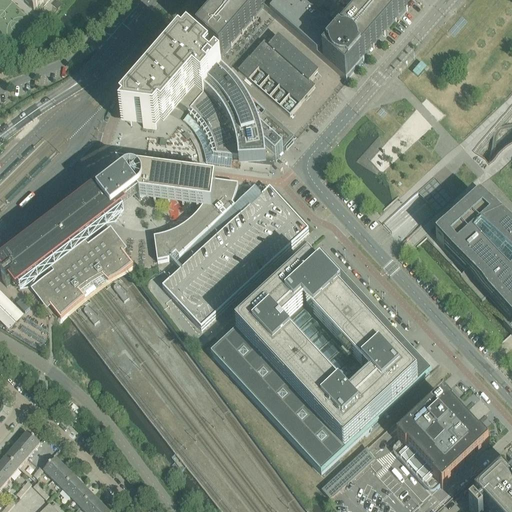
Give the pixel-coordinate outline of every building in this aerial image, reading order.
[(20,0),(34,13),(45,0),(20,0)] [(323,62),(347,83),(364,62),(408,11),(394,0),(377,0),(341,42),(292,0),(233,0),(197,42),(221,62),(225,56),(260,16),(265,11),(323,62)] [(310,84),(317,76),(318,75),(278,39),(270,49),(265,45),(250,61),(249,61),(238,73),(290,119),(301,106),(300,106),(315,89),(310,84)] [(174,60),(138,101),(122,119),(125,122),(121,126),(156,131),(161,125),(164,128),(179,110),(182,112),(185,114),(188,116),(206,96),(222,77),(214,71),(198,56),(186,46),(174,60)] [(412,74),(418,79),(425,71),(427,69),(421,64),(412,74)] [(266,166),(273,166),(275,164),(282,156),(294,143),(231,85),(222,77),(206,96),(188,116),(183,123),(186,125),(189,128),(192,132),(195,135),(200,143),(202,148),(204,152),(205,157),(207,166),(231,169),(232,161),(239,162),(239,168),(266,167),(266,166)] [(90,203),(90,204),(84,209),(22,256),(2,271),(8,279),(2,283),(7,289),(12,284),(18,292),(38,277),(42,274),(91,236),(99,230),(106,225),(107,225),(108,225),(108,224),(109,223),(109,222),(122,212),(122,211),(138,198),(140,201),(203,210),(212,211),(216,184),(213,184),(117,171),(124,180),(107,192),(107,191),(93,202),(92,202),(91,202),(91,203),(90,203)] [(211,194),(206,193),(204,207),(203,210),(199,215),(195,219),(191,223),(186,227),(181,230),(176,233),(171,236),(165,238),(160,239),(156,240),(154,240),(158,265),(169,263),(176,256),(182,263),(187,268),(163,290),(202,332),(309,234),(270,192),(262,199),(255,191),(235,209),(233,206),(234,203),(236,197),(237,192),(238,187),(216,184),(213,184),(213,187),(212,191),(211,194)] [(454,224),(436,240),(466,273),(466,274),(467,274),(487,296),(487,297),(488,297),(511,323),(511,229),(472,193),(449,219),(454,224)] [(79,219),(29,257),(42,274),(50,285),(43,290),(41,292),(52,306),(50,308),(56,316),(59,320),(61,322),(133,267),(131,264),(122,253),(120,254),(109,239),(107,241),(100,247),(91,236),(79,219)] [(211,359),(321,478),(345,456),(418,389),(431,376),(321,257),(308,269),(241,331),(235,337),(211,359)] [(113,291),(114,291),(124,305),(126,303),(129,301),(118,288),(118,287),(117,287),(116,287),(115,287),(114,287),(113,288),(113,289),(113,290),(113,291)] [(20,301),(16,305),(25,315),(29,310),(20,301)] [(99,323),(89,310),(89,309),(88,309),(87,309),(86,309),(85,309),(84,310),(84,311),(84,312),(84,313),(95,327),(97,325),(99,323)] [(234,324),(241,331),(245,335),(255,325),(245,314),(234,324)] [(397,447),(395,449),(400,454),(396,458),(426,490),(432,485),(437,491),(440,488),(442,491),(445,488),(487,449),(489,447),(480,437),(479,438),(452,410),(453,409),(444,399),(442,400),(442,401),(400,440),(397,442),(400,444),(397,447)] [(14,450),(28,461),(40,446),(27,435),(14,450)] [(28,461),(14,450),(6,459),(19,471),(28,461)] [(19,471),(6,459),(0,466),(0,471),(11,480),(19,471)] [(53,482),(65,470),(56,461),(49,468),(44,473),(53,482)] [(39,471),(43,474),(44,473),(49,468),(45,464),(39,471)] [(65,470),(53,482),(62,492),(75,479),(65,470)] [(11,480),(0,471),(0,488),(2,490),(11,480)] [(43,474),(39,471),(33,478),(37,481),(43,474)] [(511,511),(511,473),(510,475),(507,478),(507,479),(511,484),(509,487),(502,479),(475,505),(481,511),(475,511),(474,510),(473,510),(471,511),(511,511)] [(75,479),(62,492),(71,501),(84,488),(75,479)] [(22,491),(26,494),(32,487),(28,484),(22,491)] [(40,496),(43,492),(37,486),(33,490),(40,496)] [(81,510),(93,498),(84,488),(71,501),(81,510)] [(26,494),(22,491),(17,497),(20,500),(26,494)] [(43,492),(40,496),(46,502),(49,499),(43,492)] [(93,498),(81,510),(82,511),(96,511),(102,507),(93,498)] [(6,510),(7,511),(10,511),(15,506),(11,503),(6,510)]
